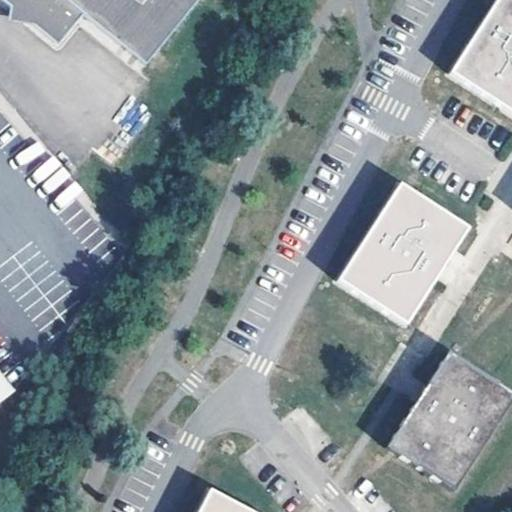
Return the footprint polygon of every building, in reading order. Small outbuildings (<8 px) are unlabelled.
[(147,66),(198,0),(0,0),(0,2),(14,13),(19,7),(27,13),(22,19),(59,47),(83,17),(147,66)] [(511,0),(496,0),(449,76),(511,115),(511,0)] [(14,13),(22,19),(27,13),(19,7),(14,13)] [(397,186),(336,283),(404,327),(439,272),(466,230),(397,186)] [(422,391),(384,450),(453,493),(511,400),(511,395),(446,353),(422,391)] [(0,405),(16,393),(0,371),(0,405)] [(247,511),(209,492),(198,511),(247,511)]
